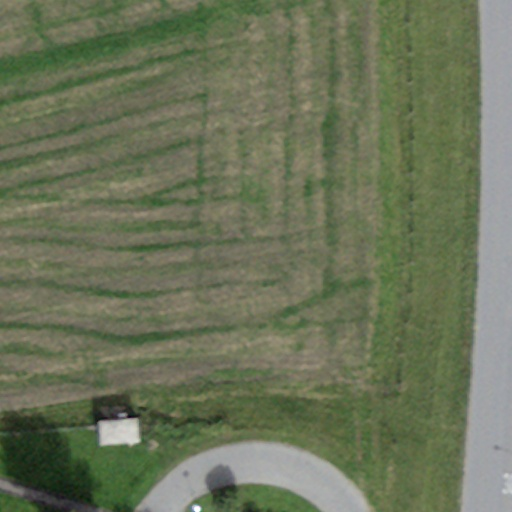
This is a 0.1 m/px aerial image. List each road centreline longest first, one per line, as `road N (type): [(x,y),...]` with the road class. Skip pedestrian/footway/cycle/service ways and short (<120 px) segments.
road 1 (tertiary): [(511,182),(505,0)]
road 2 (tertiary): [(500,511),(511,349)]
